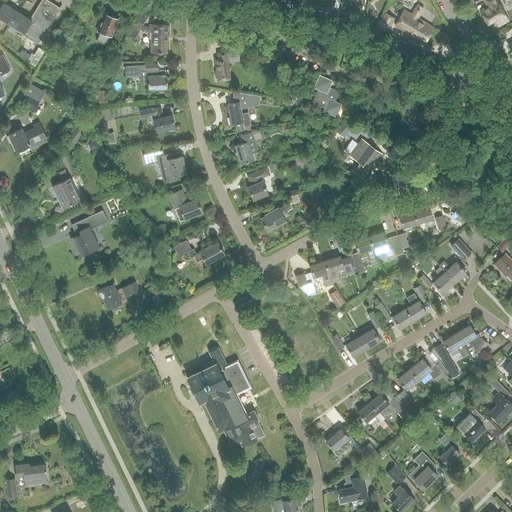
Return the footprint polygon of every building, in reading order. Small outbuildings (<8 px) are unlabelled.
[(23,35),(28,38),(24,44),(32,49),(36,43),(38,44),(60,9),(46,0),(43,0),(31,20),(32,21),(24,34),(23,35)] [(483,0),(488,8),(481,12),(487,25),(495,20),(499,27),(508,22),(504,15),(497,3),(496,4),(494,0),(483,0)] [(0,18),(10,25),(18,12),(3,3),(0,8),(0,18)] [(423,45),(433,28),(417,18),(423,8),(418,5),(412,15),(404,10),(395,25),(409,34),(408,35),(423,45)] [(150,43),(151,43),(151,52),(166,53),(167,26),(155,25),(149,25),(149,27),(145,26),(143,25),(148,17),(137,10),(124,32),(135,39),(140,30),(144,32),(151,33),(150,43)] [(10,25),(24,34),(32,21),(31,20),(18,12),(10,25)] [(387,31),(395,18),(384,12),(377,25),(387,31)] [(111,37),(118,19),(104,14),(97,32),(100,33),(97,41),(106,44),(109,37),(111,37)] [(101,64),(106,55),(97,50),(92,59),(101,64)] [(227,57),(231,57),(230,51),(217,52),(218,58),(215,59),(216,71),(215,71),(216,78),(217,78),(218,81),(230,80),(227,57)] [(0,95),(4,94),(0,85),(0,74),(0,75),(10,70),(3,55),(0,56),(0,95)] [(141,83),(148,83),(148,90),(167,89),(167,87),(167,81),(166,81),(166,75),(158,75),(157,70),(158,70),(158,64),(146,64),(125,66),(125,77),(141,76),(141,83)] [(336,117),(341,104),(335,101),(339,91),(329,87),(332,80),(319,74),(313,88),(317,89),(311,102),(324,108),(322,111),(336,117)] [(21,106),(32,113),(45,91),(30,82),(22,96),(25,98),(21,106)] [(236,102),(228,104),(231,117),(229,117),(230,125),(243,122),(245,131),(254,129),(253,124),(251,125),(248,112),(241,114),(240,108),(257,104),(258,96),(234,92),(236,102)] [(296,116),(301,119),(309,107),(304,104),(296,116)] [(142,120),(153,117),(156,132),(175,128),(172,115),(163,117),(160,106),(139,111),(142,120)] [(109,108),(101,111),(103,121),(112,119),(109,108)] [(343,120),(335,129),(343,137),(352,128),(355,124),(346,116),(343,120)] [(33,126),(32,127),(33,130),(32,131),(24,134),(21,128),(8,134),(8,135),(6,136),(10,143),(12,142),(17,152),(16,152),(29,146),(31,150),(32,149),(48,142),(39,122),(32,125),(33,126)] [(65,144),(72,148),(81,132),(74,128),(65,144)] [(260,158),(255,139),(261,138),(260,132),(252,134),(252,133),(239,137),(241,143),(235,145),(238,156),(236,156),(238,164),(260,158)] [(325,139),(319,145),(323,150),(329,144),(325,139)] [(361,139),(349,156),(357,162),(351,170),(363,179),(370,169),(369,169),(373,164),(374,164),(382,154),(361,139)] [(163,149),(149,152),(151,158),(164,155),(163,149)] [(164,159),(157,161),(159,167),(160,167),(164,181),(173,179),(172,176),(175,176),(186,173),(182,155),(171,158),(164,159)] [(317,165),(307,170),(311,179),(321,174),(317,165)] [(262,181),(261,178),(269,174),(266,167),(247,176),(251,185),(247,187),(253,200),(267,194),(262,181)] [(62,207),(78,200),(69,178),(68,178),(64,170),(56,173),(60,182),(52,186),(62,207)] [(169,194),(175,208),(180,221),(184,219),(202,212),(196,199),(187,203),(181,189),(169,194)] [(286,204),(284,206),(279,209),(278,208),(265,215),(266,216),(260,219),(267,230),(285,220),(282,214),(292,209),(290,204),(299,201),(297,194),(285,199),(286,204)] [(413,211),(417,223),(424,221),(424,222),(433,220),(428,206),(413,211)] [(458,207),(452,214),(457,218),(464,223),(469,216),(458,207)] [(102,210),(71,225),(75,232),(79,230),(80,233),(72,237),(78,248),(80,247),(84,255),(99,247),(91,229),(107,221),(102,210)] [(411,225),(417,223),(413,211),(398,216),(403,229),(411,226),(411,225)] [(442,215),(434,217),(438,230),(446,227),(442,215)] [(485,229),(488,224),(479,218),(476,222),(485,229)] [(499,236),(487,229),(484,235),(496,242),(499,236)] [(384,232),(369,236),(373,248),(372,248),(374,254),(390,249),(389,249),(393,247),(395,255),(402,253),(401,248),(397,236),(386,239),(384,232)] [(405,233),(397,236),(401,248),(408,246),(405,237),(406,237),(405,233)] [(375,256),(374,254),(372,248),(373,248),(369,236),(354,241),(358,253),(351,255),(354,265),(359,273),(365,271),(360,258),(368,256),(369,258),(375,256)] [(510,242),(505,237),(496,247),(502,252),(510,242)] [(450,245),(463,260),(471,252),(458,238),(450,245)] [(190,257),(194,256),(196,260),(202,257),(206,264),(224,254),(217,242),(212,246),(211,245),(198,252),(199,253),(196,254),(193,248),(191,249),(186,240),(174,247),(179,256),(187,252),(190,257)] [(511,281),(511,260),(505,254),(493,265),(502,273),(503,272),(511,281)] [(339,256),(324,261),(328,273),(328,275),(329,275),(331,283),(340,280),(337,272),(337,270),(342,268),(345,276),(353,273),(348,258),(340,260),(339,256)] [(315,283),(314,279),(322,277),(325,287),(332,285),(331,283),(329,275),(328,275),(328,273),(324,261),(309,266),(311,272),(304,274),(304,273),(295,276),(298,287),(307,296),(315,293),(312,284),(315,283)] [(438,265),(440,267),(454,283),(465,273),(456,262),(449,267),(443,261),(438,265)] [(440,267),(435,271),(440,276),(433,282),(443,293),(454,283),(440,267)] [(417,279),(427,289),(432,284),(423,274),(417,279)] [(129,305),(136,301),(143,298),(135,282),(121,288),(123,291),(117,293),(112,283),(98,290),(107,309),(121,302),(121,301),(126,298),(129,305)] [(413,288),(421,300),(427,296),(420,284),(413,288)] [(335,290),(328,295),(337,308),(344,303),(335,290)] [(405,308),(413,321),(426,313),(418,301),(414,293),(406,298),(411,305),(405,308)] [(381,302),(374,306),(384,323),(391,319),(381,302)] [(399,329),(413,321),(405,308),(392,316),(399,329)] [(373,310),(367,314),(375,328),(381,324),(373,310)] [(469,325),(456,333),(466,350),(473,346),(475,349),(474,349),(480,354),(487,343),(481,339),(481,340),(478,334),(475,335),(469,325)] [(359,337),(366,349),(380,341),(373,329),(359,337)] [(449,353),(457,348),(462,357),(468,353),(466,350),(456,333),(448,337),(447,336),(444,338),(444,340),(442,341),(449,353)] [(336,334),(330,337),(338,350),(344,347),(336,334)] [(353,357),(366,349),(359,337),(346,345),(353,357)] [(205,368),(187,377),(199,402),(204,400),(220,433),(224,430),(232,445),(240,441),(243,446),(256,440),(250,427),(259,423),(253,411),(247,414),(237,393),(250,387),(237,360),(226,366),(217,348),(216,347),(209,350),(210,351),(209,352),(213,360),(203,365),(205,368)] [(459,374),(446,351),(439,356),(452,378),(459,374)] [(511,377),(511,358),(511,359),(503,368),(511,377)] [(418,380),(428,372),(433,379),(439,375),(442,378),(447,374),(439,362),(434,366),(431,368),(427,362),(425,363),(421,359),(409,369),(418,380)] [(406,390),(418,380),(409,369),(397,379),(406,390)] [(493,376),(487,382),(497,392),(499,391),(503,387),(493,376)] [(411,399),(403,390),(397,395),(405,405),(411,399)] [(456,390),(453,393),(460,401),(463,397),(456,390)] [(497,404),(488,412),(493,417),(491,419),(496,423),(498,422),(507,413),(511,408),(511,404),(505,398),(499,391),(497,392),(491,398),(497,404)] [(380,393),(369,403),(377,413),(378,412),(384,418),(391,413),(395,410),(402,418),(409,412),(396,396),(393,398),(388,403),(380,393)] [(374,415),(377,418),(377,420),(379,422),(380,421),(380,422),(384,419),(384,418),(378,412),(377,413),(369,403),(358,412),(366,422),(374,415)] [(462,433),(463,432),(471,441),(473,440),(475,441),(481,435),(479,433),(484,428),(479,423),(483,418),(474,409),(465,418),(465,417),(456,426),(462,433)] [(363,427),(369,435),(374,431),(367,423),(363,427)] [(331,434),(324,439),(334,451),(333,452),(332,450),(336,456),(349,445),(350,447),(353,444),(355,442),(350,436),(348,437),(341,429),(332,435),(331,434)] [(457,443),(452,437),(447,432),(439,440),(447,449),(439,457),(447,465),(459,453),(453,447),(457,443)] [(369,443),(361,450),(369,459),(377,452),(369,443)] [(414,470),(408,476),(415,483),(417,481),(424,488),(436,476),(431,470),(435,465),(422,452),(414,460),(419,465),(414,470)] [(17,480),(24,479),(25,486),(47,484),(45,465),(29,466),(29,464),(15,465),(17,480)] [(386,473),(398,484),(406,476),(394,465),(386,473)] [(340,494),(337,494),(338,497),(337,497),(339,504),(347,503),(347,502),(357,500),(356,497),(367,495),(362,472),(347,475),(348,483),(344,484),(345,488),(339,489),(340,494)] [(15,478),(8,479),(10,497),(17,496),(15,478)] [(400,511),(413,499),(401,487),(396,492),(400,495),(391,503),(400,511)] [(298,511),(295,498),(282,501),(281,499),(273,502),(275,511),(298,511)]
